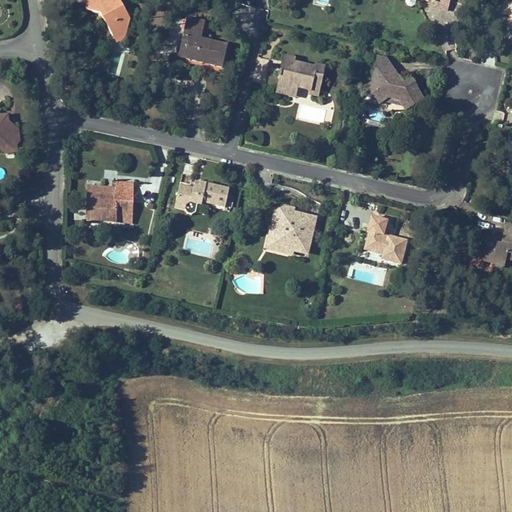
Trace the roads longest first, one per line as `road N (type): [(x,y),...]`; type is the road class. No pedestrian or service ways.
road 1 (residential): [(50,111),(409,188),(459,178),(470,84)]
road 2 (unclassified): [(511,350),(434,344),(283,353),(58,301)]
road 3 (unclassified): [(58,301),(49,274),(50,111)]
road 4 (unknown): [(233,150),(258,16)]
